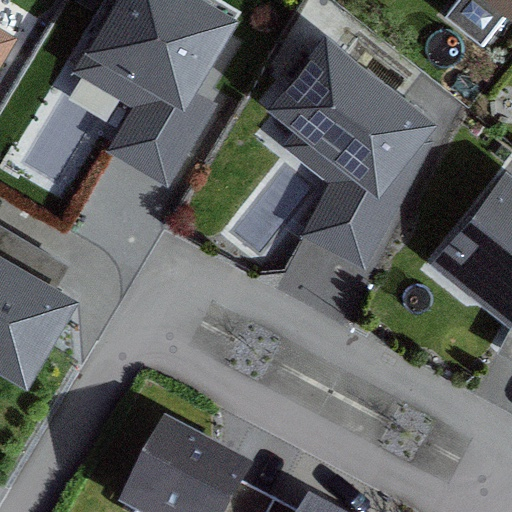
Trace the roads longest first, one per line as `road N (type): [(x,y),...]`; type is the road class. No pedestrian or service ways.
road 1 (residential): [(137,344),(166,297),(215,297),(511,448)]
road 2 (residential): [(137,344),(457,511)]
road 3 (residential): [(34,511),(137,344)]
